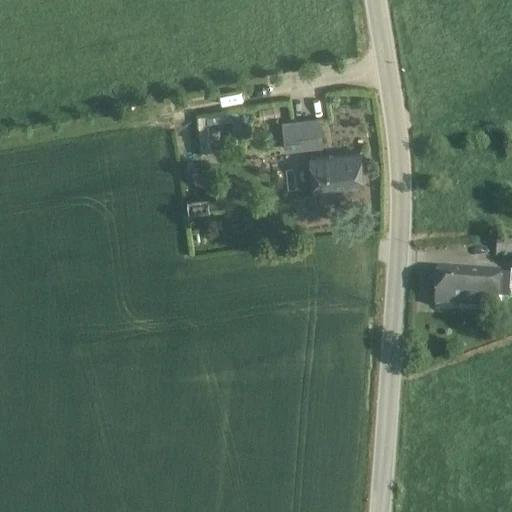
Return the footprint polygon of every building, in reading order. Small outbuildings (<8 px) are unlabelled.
[(241,111),(231,111),(231,144),(241,144),(241,111)] [(317,121),(284,124),(286,148),(319,144),(317,121)] [(358,153),(310,158),(314,191),(362,185),(358,153)] [(511,244),(497,244),(497,255),(511,255),(511,244)] [(498,276),(438,272),(436,308),(495,312),(498,276)] [(511,290),(511,276),(498,276),(495,312),(510,313),(511,290)]
